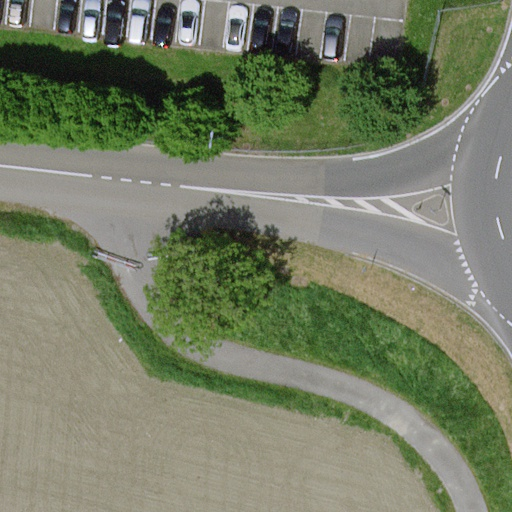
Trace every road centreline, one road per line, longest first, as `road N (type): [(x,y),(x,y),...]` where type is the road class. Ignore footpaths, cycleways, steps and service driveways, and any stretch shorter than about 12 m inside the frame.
road 1 (track): [(473,511),(444,462),(405,423),(354,398),(215,359),(172,336),(133,282),(129,253),(141,184)]
road 2 (unclassified): [(258,193),(437,246),(507,279)]
road 3 (unclassified): [(0,168),(258,193)]
road 4 (unclassified): [(495,133),(434,166),(258,193)]
road 5 (primary): [(495,133),(481,211),(507,279)]
